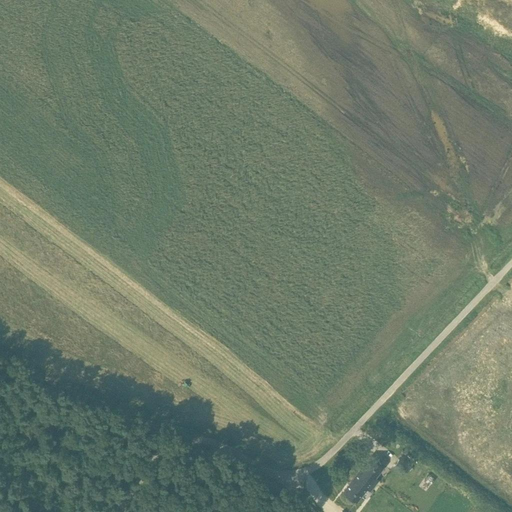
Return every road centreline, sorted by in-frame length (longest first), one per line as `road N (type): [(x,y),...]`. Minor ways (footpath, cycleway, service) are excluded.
road 1 (unclassified): [(208,439),(288,480),(323,462),(511,260)]
road 2 (track): [(0,357),(158,418),(153,458)]
road 3 (unclassified): [(118,511),(153,458),(208,439)]
